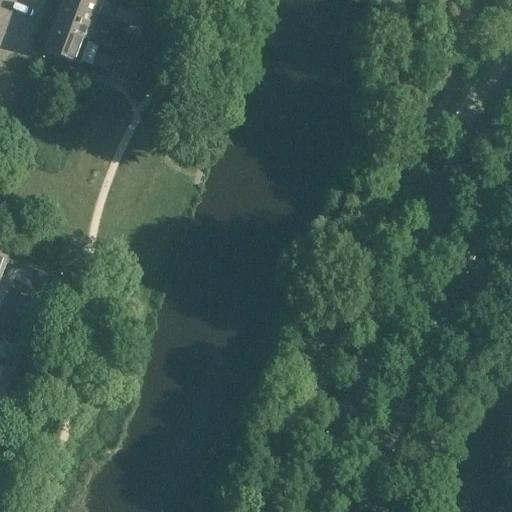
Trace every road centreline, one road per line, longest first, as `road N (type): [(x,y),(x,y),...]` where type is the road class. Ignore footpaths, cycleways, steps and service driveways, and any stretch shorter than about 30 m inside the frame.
road 1 (secondary): [(511,83),(416,255),(314,511)]
road 2 (secondary): [(369,511),(434,343),(511,185)]
